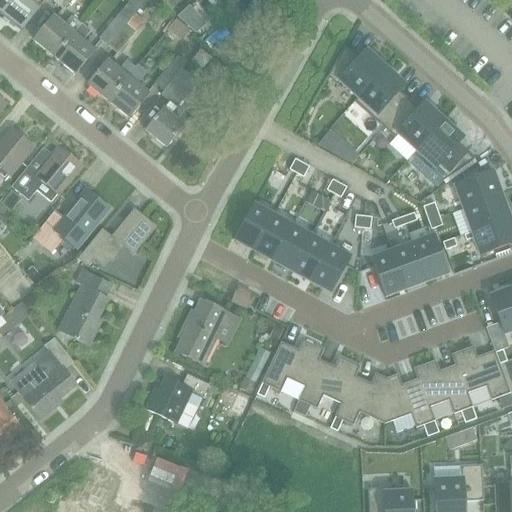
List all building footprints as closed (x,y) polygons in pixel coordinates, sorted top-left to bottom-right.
[(0,0),(0,13),(1,15),(13,0),(0,0)] [(27,0),(13,0),(1,15),(20,30),(37,8),(27,0)] [(71,0),(55,0),(53,3),(62,11),(71,0)] [(134,15),(146,0),(131,0),(117,18),(125,25),(134,15)] [(181,14),(178,18),(195,33),(205,24),(197,16),(189,7),(181,14)] [(134,15),(125,25),(135,32),(143,22),(134,15)] [(52,17),(32,41),(53,58),(73,34),(80,25),(70,16),(62,26),(52,17)] [(108,47),(125,25),(116,18),(99,40),(108,47)] [(73,34),(53,58),(74,75),(94,52),(82,42),(90,32),(80,25),(73,34)] [(125,25),(108,47),(117,54),(135,32),(125,25)] [(354,102),(354,103),(384,69),(365,52),(360,57),(343,48),(327,78),(336,86),(339,82),(357,98),(354,102)] [(107,62),(87,85),(108,102),(127,78),(136,68),(126,60),(118,71),(107,62)] [(162,92),(180,69),(171,62),(153,84),(162,92)] [(127,78),(108,102),(128,119),(148,95),(136,86),(146,74),(137,66),(136,68),(127,78)] [(354,103),(383,129),(409,101),(399,92),(404,87),(384,69),(354,103)] [(170,115),(190,92),(197,83),(182,70),(160,96),(168,102),(145,131),(166,149),(184,126),(170,115)] [(409,101),(383,129),(394,139),(398,135),(416,151),(443,122),(423,104),(418,110),(409,101)] [(443,122),(416,151),(434,168),(431,172),(442,182),(474,160),(457,145),(462,139),(443,122)] [(0,168),(10,177),(33,148),(10,131),(0,143),(0,168)] [(316,147),(338,159),(348,148),(330,131),(316,147)] [(57,195),(80,166),(59,149),(36,178),(27,171),(12,189),(28,202),(36,193),(48,202),(55,193),(57,195)] [(288,170),(296,174),(301,164),(294,160),(288,170)] [(308,168),(301,164),(296,174),(303,178),(308,168)] [(313,172),(305,187),(311,191),(320,176),(313,172)] [(454,187),(463,210),(500,196),(491,173),(454,187)] [(326,191),(333,195),(339,184),(332,180),(326,191)] [(346,188),(339,184),(333,195),(340,199),(346,188)] [(11,191),(1,204),(11,212),(21,199),(11,191)] [(32,239),(51,254),(62,239),(75,250),(108,209),(86,192),(63,220),(54,212),(39,231),(32,239)] [(500,196),(463,210),(471,233),(508,219),(500,196)] [(422,208),(428,223),(439,219),(434,203),(422,208)] [(253,252),(273,217),(253,206),(234,241),(253,252)] [(133,257),(156,228),(134,210),(111,238),(102,230),(78,259),(88,267),(94,260),(103,267),(109,260),(112,263),(123,249),(133,257)] [(413,213),(402,218),(405,225),(416,221),(413,213)] [(362,229),(363,217),(355,216),(354,228),(362,229)] [(292,227),(273,217),(253,252),(272,262),(292,227)] [(371,218),(363,217),(362,229),(370,230),(371,218)] [(405,225),(402,218),(391,222),(394,229),(405,225)] [(439,219),(428,223),(431,230),(442,226),(439,219)] [(511,228),(508,219),(471,233),(463,236),(465,241),(473,239),(480,256),(511,244),(511,228)] [(311,237),(292,227),(272,262),(291,273),(311,237)] [(330,248),(311,237),(291,273),(310,283),(330,248)] [(433,237),(412,245),(426,282),(447,274),(433,237)] [(456,247),(453,239),(442,244),(445,251),(456,247)] [(426,282),(412,245),(392,252),(405,290),(426,282)] [(508,246),(494,251),(497,260),(511,255),(508,246)] [(349,259),(330,248),(310,283),(330,294),(349,259)] [(405,290),(392,252),(371,260),(384,298),(405,290)] [(103,299),(109,286),(81,271),(74,283),(86,290),(64,334),(88,346),(97,330),(92,328),(106,300),(103,299)] [(246,309),(252,295),(239,289),(232,303),(246,309)] [(503,335),(511,331),(511,289),(490,297),(503,335)] [(238,320),(227,315),(200,302),(194,315),(192,314),(179,340),(181,341),(176,353),(202,366),(215,339),(226,345),(238,320)] [(275,325),(269,339),(277,342),(282,328),(275,325)] [(264,399),(269,388),(280,393),(286,379),(304,388),(298,401),(322,350),(302,341),(297,351),(280,343),(261,384),(256,395),(264,399)] [(34,364),(10,384),(17,394),(23,400),(39,420),(53,409),(51,406),(75,386),(68,378),(63,372),(72,364),(53,342),(44,349),(48,353),(34,364)] [(472,348),(452,355),(471,408),(472,408),(467,394),(485,387),(490,401),(509,394),(499,365),(494,353),(494,352),(476,358),(472,348)] [(322,350),(298,401),(316,410),(322,396),(340,404),(334,418),(335,418),(358,367),(338,358),(334,368),(318,361),(323,351),(322,350)] [(494,353),(499,365),(506,362),(502,351),(494,353)] [(435,362),(414,369),(434,422),(429,408),(448,401),(453,415),(460,412),(464,424),(476,420),(472,408),(471,408),(452,355),(451,356),(454,366),(438,372),(435,362)] [(359,367),(358,367),(335,418),(334,418),(329,429),(337,433),(342,421),(352,426),(359,413),(384,425),(386,379),(386,380),(375,374),(370,385),(355,377),(359,367)] [(415,429),(422,426),(427,438),(438,433),(434,422),(414,369),(413,370),(417,380),(401,386),(397,375),(386,379),(384,425),(410,415),(415,429)] [(152,394),(144,410),(175,425),(187,430),(194,416),(208,386),(186,376),(181,386),(164,378),(155,396),(152,394)] [(244,378),(239,389),(245,391),(250,381),(244,378)] [(236,395),(229,410),(241,416),(248,401),(247,400),(236,395)] [(11,443),(24,433),(0,403),(0,446),(8,440),(11,443)] [(471,430),(460,434),(465,446),(476,442),(471,430)] [(138,433),(132,451),(150,457),(156,439),(138,433)] [(511,511),(511,458),(509,458),(510,486),(494,487),(495,511),(511,511)] [(88,459),(75,500),(65,497),(60,511),(87,511),(89,504),(100,507),(113,467),(88,459)] [(459,467),(433,468),(434,482),(435,511),(462,511),(462,503),(483,502),(481,466),(459,467)] [(411,511),(410,488),(367,490),(368,511),(411,511)]
